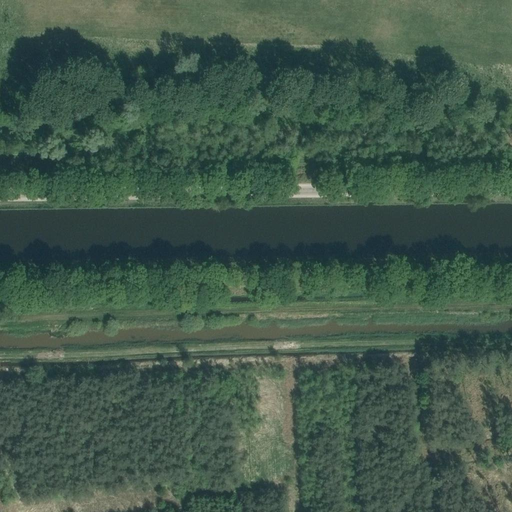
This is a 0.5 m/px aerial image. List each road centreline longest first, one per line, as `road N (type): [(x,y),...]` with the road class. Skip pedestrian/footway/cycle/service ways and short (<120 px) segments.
road 1 (track): [(0,357),(359,341),(511,344)]
road 2 (unclassified): [(0,196),(511,188)]
